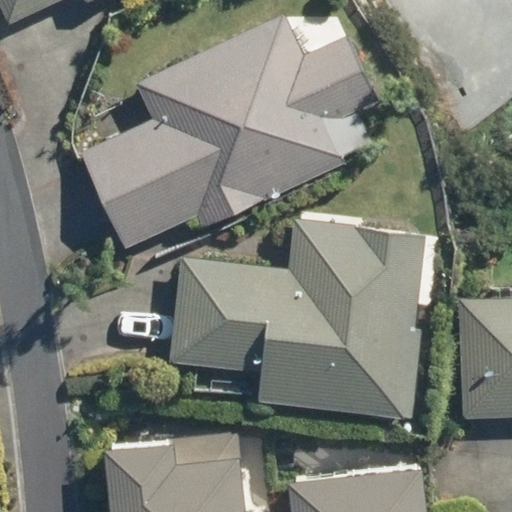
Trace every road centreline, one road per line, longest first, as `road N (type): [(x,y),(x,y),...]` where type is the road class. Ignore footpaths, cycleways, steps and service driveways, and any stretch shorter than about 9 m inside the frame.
road 1 (residential): [(0,168),(38,398),(45,511)]
road 2 (residential): [(511,30),(471,60),(434,0)]
